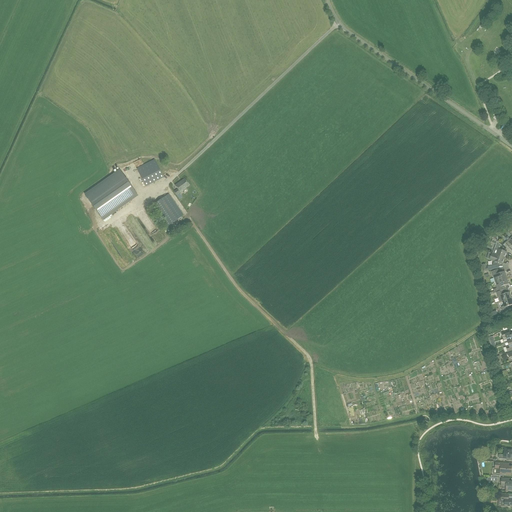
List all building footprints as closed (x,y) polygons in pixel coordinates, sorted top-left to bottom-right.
[(145,186),(163,177),(155,159),(137,168),(145,186)] [(120,170),(85,195),(102,220),(137,195),(120,170)] [(180,192),(189,185),(185,179),(175,185),(178,189),(174,191),(176,195),(180,192)] [(151,206),(166,227),(183,215),(168,194),(151,206)] [(511,239),(511,238),(503,245),(508,249),(511,246),(511,245),(511,239)] [(494,251),(493,254),(505,258),(507,252),(500,250),(502,245),(497,242),(494,251)] [(503,265),(505,258),(493,254),(491,253),(489,260),(503,265)] [(507,278),(505,272),(503,268),(498,270),(491,272),(494,278),(495,282),(507,278)] [(509,284),(507,278),(495,282),(496,286),(497,290),(493,291),(493,294),(504,290),(505,290),(504,286),(509,284)] [(505,294),(504,290),(493,294),(494,295),(497,294),(498,297),(500,302),(502,301),(503,301),(511,298),(509,292),(505,294)] [(511,305),(511,300),(511,298),(503,301),(504,307),(501,308),(503,312),(510,309),(511,309),(511,305)] [(501,333),(503,338),(503,339),(507,338),(508,342),(511,340),(511,333),(511,334),(509,331),(501,333)] [(504,450),(504,455),(499,454),(499,455),(498,458),(499,459),(506,459),(511,459),(511,449),(509,449),(509,450),(504,450)] [(511,467),(509,467),(510,464),(496,463),(495,469),(498,469),(497,474),(500,474),(511,475),(511,467)] [(511,490),(511,481),(509,482),(509,479),(502,478),(501,485),(506,486),(506,491),(511,490)] [(502,494),(502,495),(500,495),(499,496),(499,499),(500,500),(502,500),(501,505),(502,506),(505,506),(505,507),(511,507),(511,498),(509,499),(509,495),(502,494)]
